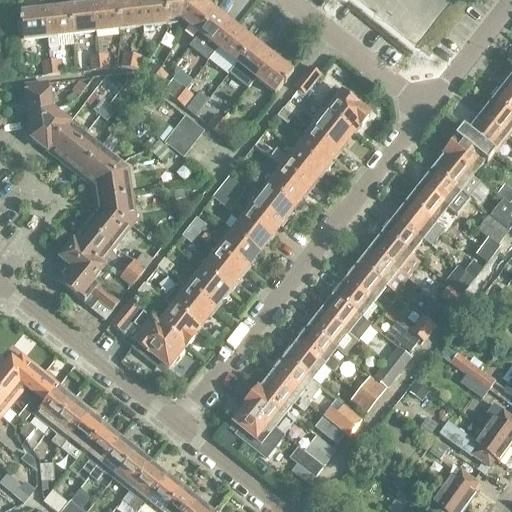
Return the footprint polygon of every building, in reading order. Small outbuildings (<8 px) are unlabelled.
[(118,32),(141,30),(137,0),(129,0),(114,2),(118,32)] [(164,0),(137,0),(141,30),(167,27),(167,24),(164,0)] [(164,0),(167,24),(179,22),(180,23),(183,25),(195,0),(164,0)] [(217,12),(201,0),(195,0),(183,25),(197,36),(217,12)] [(118,32),(114,2),(91,4),(95,35),(118,32)] [(91,4),(67,7),(71,38),(95,35),(91,4)] [(48,51),(57,50),(56,39),(71,38),(67,7),(43,10),(47,40),(48,51)] [(43,10),(16,13),(20,43),(47,40),(43,10)] [(217,12),(197,36),(188,47),(207,62),(208,61),(235,27),(217,12)] [(235,27),(208,61),(227,77),(228,75),(254,42),(235,27)] [(254,42),(228,75),(247,89),(254,81),(272,57),(254,42)] [(121,57),(119,71),(137,75),(140,60),(121,57)] [(292,72),(272,57),(254,81),(273,96),(292,72)] [(87,61),(88,77),(107,75),(105,59),(87,61)] [(42,66),(44,81),(63,79),(62,64),(42,66)] [(143,77),(157,88),(166,78),(152,67),(143,77)] [(303,97),(319,77),(310,69),(293,89),(303,97)] [(62,91),(86,89),(85,80),(56,82),(56,90),(48,91),(48,87),(25,90),(31,141),(53,113),(54,112),(50,109),(49,100),(63,98),(62,91)] [(94,81),(86,92),(95,98),(106,83),(105,80),(94,81)] [(511,92),(505,86),(492,102),(511,117),(511,92)] [(169,98),(182,109),(191,98),(177,87),(169,98)] [(184,112),(193,119),(207,101),(198,94),(184,112)] [(326,115),(353,137),(359,129),(360,130),(369,118),(357,108),(358,107),(342,94),(326,115)] [(507,140),(511,133),(511,117),(492,102),(479,118),(507,140)] [(98,119),(107,108),(100,103),(92,113),(98,119)] [(195,119),(204,126),(214,113),(206,106),(195,119)] [(107,108),(98,119),(105,124),(114,113),(107,108)] [(291,119),(281,111),(275,119),(285,127),(291,119)] [(68,125),(53,113),(31,141),(46,152),(68,125)] [(317,126),(300,113),(294,122),(310,135),(312,133),(339,154),(353,137),(326,115),(317,126)] [(206,128),(220,139),(228,128),(215,117),(206,128)] [(494,157),(507,140),(479,118),(466,134),(494,157)] [(177,128),(196,143),(203,134),(184,119),(177,128)] [(85,138),(68,125),(46,152),(63,166),(85,138)] [(189,151),(196,143),(177,128),(171,136),(189,151)] [(442,154),(473,179),(475,177),(486,163),(488,164),(494,157),(466,134),(461,130),(442,154)] [(297,152),(324,173),(339,154),(312,133),(310,135),(297,152)] [(182,160),(189,151),(171,136),(163,145),(182,160)] [(85,138),(63,166),(78,178),(101,150),(85,138)] [(171,156),(157,143),(148,152),(162,166),(171,156)] [(260,152),(269,159),(273,154),(264,147),(260,152)] [(127,170),(101,150),(78,178),(94,190),(127,170)] [(282,170),(309,192),(324,173),(297,152),(288,163),(275,152),(269,160),(282,170)] [(473,179),(442,154),(442,155),(444,157),(443,159),(432,173),(461,195),(473,179)] [(246,169),(255,177),(260,171),(250,163),(246,169)] [(130,197),(127,170),(94,190),(96,201),(130,197)] [(282,170),(282,171),(267,189),(294,211),(309,192),(282,170)] [(448,210),(461,195),(432,173),(420,188),(448,210)] [(219,189),(236,203),(245,192),(228,178),(219,189)] [(436,226),(448,210),(420,188),(407,204),(436,226)] [(228,213),(236,203),(219,189),(211,199),(228,213)] [(294,211),(267,189),(257,202),(251,197),(245,205),(251,210),(249,213),(276,234),(294,211)] [(173,193),(174,202),(185,200),(184,191),(173,193)] [(161,192),(140,195),(141,206),(151,204),(150,200),(162,199),(161,192)] [(133,224),(130,197),(96,201),(97,214),(133,224)] [(509,232),(511,228),(511,209),(502,201),(490,217),(509,232)] [(431,248),(438,239),(443,233),(435,227),(436,226),(407,204),(395,220),(423,242),(431,248)] [(231,235),(258,256),(276,234),(249,213),(231,235)] [(85,229),(112,250),(133,224),(97,214),(85,229)] [(499,246),(509,232),(490,217),(486,214),(474,230),(486,240),(495,246),(496,245),(499,246)] [(187,230),(197,238),(205,228),(195,220),(187,230)] [(423,242),(395,220),(382,236),(411,258),(423,242)] [(147,241),(155,249),(170,234),(162,226),(147,241)] [(99,267),(112,250),(85,229),(72,245),(99,267)] [(191,245),(197,238),(187,230),(181,237),(191,245)] [(217,253),(243,275),(258,256),(231,235),(217,253)] [(398,274),(411,258),(382,236),(369,251),(398,274)] [(473,256),(484,264),(497,248),(495,246),(486,240),(473,256)] [(99,267),(72,245),(60,261),(69,269),(90,284),(102,269),(99,267)] [(398,274),(369,251),(357,267),(386,290),(395,297),(407,281),(398,274)] [(201,273),(228,294),(243,275),(217,253),(201,273)] [(137,266),(147,273),(154,265),(144,257),(137,266)] [(157,267),(167,275),(173,267),(163,259),(157,267)] [(462,272),(472,280),(480,269),(469,262),(461,272),(462,272)] [(141,281),(147,273),(137,266),(132,273),(141,281)] [(161,282),(167,275),(157,267),(151,274),(161,282)] [(386,290),(357,267),(345,283),(373,305),(386,290)] [(442,282),(459,296),(472,280),(462,272),(455,267),(442,282)] [(90,284),(69,269),(57,284),(104,321),(117,305),(90,284)] [(228,294),(201,273),(194,282),(188,277),(181,286),(187,291),(188,291),(214,312),(228,294)] [(361,321),(373,305),(345,283),(333,298),(361,321)] [(152,294),(142,286),(136,294),(146,302),(152,294)] [(458,297),(445,287),(437,297),(449,308),(458,297)] [(119,289),(110,299),(117,305),(125,294),(119,289)] [(172,310),(199,331),(214,312),(188,291),(187,290),(187,291),(172,310)] [(361,321),(333,298),(320,314),(349,337),(358,343),(370,327),(361,321)] [(185,351),(157,328),(138,313),(141,310),(130,301),(110,326),(146,355),(147,354),(167,370),(184,350),(185,351)] [(157,328),(185,351),(195,338),(194,337),(199,331),(172,310),(157,328)] [(336,352),(349,337),(320,314),(308,329),(336,352)] [(407,332),(419,341),(421,343),(434,327),(420,316),(407,332)] [(419,341),(407,332),(395,323),(386,336),(409,354),(419,341)] [(295,345),(324,368),(332,374),(338,366),(330,360),(336,352),(308,329),(295,345)] [(312,383),(313,381),(324,368),(295,345),(283,361),(312,383)] [(384,362),(398,373),(409,358),(396,347),(384,362)] [(415,379),(430,390),(448,366),(434,355),(415,379)] [(463,376),(486,393),(493,383),(481,374),(484,371),(478,366),(476,370),(455,355),(447,365),(463,376)] [(6,364),(0,360),(0,369),(24,389),(35,398),(31,403),(40,410),(56,389),(20,360),(15,366),(9,361),(6,364)] [(311,384),(312,383),(283,361),(271,376),(307,406),(320,390),(311,384)] [(384,390),(398,373),(384,362),(371,379),(384,390)] [(0,393),(12,404),(24,389),(0,369),(0,393)] [(511,372),(507,379),(510,381),(502,392),(511,399),(511,372)] [(307,406),(271,376),(259,392),(287,414),(293,407),(302,415),(308,407),(307,406)] [(480,400),(486,393),(463,376),(457,384),(480,400)] [(372,406),(384,390),(371,379),(368,377),(356,393),(372,406)] [(411,384),(404,394),(418,404),(425,394),(411,384)] [(35,416),(33,418),(50,431),(73,402),(56,389),(40,410),(35,416)] [(256,390),(243,406),(281,436),(293,421),(286,415),(287,414),(259,392),(256,390)] [(0,419),(12,404),(0,393),(0,419)] [(365,413),(372,406),(356,393),(349,401),(365,413)] [(59,451),(89,414),(73,402),(50,431),(57,436),(51,444),(59,451)] [(27,409),(35,416),(40,410),(31,403),(27,409)] [(245,410),(233,424),(241,431),(236,437),(265,461),(283,438),(243,406),(242,407),(245,410)] [(506,451),(511,443),(511,422),(491,407),(484,416),(490,421),(481,433),(506,451)] [(33,418),(35,416),(27,409),(23,413),(22,412),(17,419),(24,425),(31,415),(33,418)] [(336,417),(329,411),(322,419),(345,437),(348,440),(361,424),(342,410),(336,417)] [(75,462),(81,456),(104,427),(89,414),(59,451),(60,452),(61,451),(75,462)] [(322,419),(313,430),(336,448),(345,437),(322,419)] [(433,427),(424,419),(415,430),(425,438),(433,427)] [(473,444),(446,424),(436,437),(468,460),(470,458),(487,470),(492,463),(496,466),(506,451),(481,433),(473,444)] [(34,431),(27,425),(19,436),(26,441),(34,431)] [(89,478),(118,441),(103,429),(104,427),(81,456),(90,463),(82,472),(89,478)] [(113,481),(134,454),(118,441),(89,478),(88,479),(95,484),(104,474),(113,481)] [(433,443),(425,454),(436,461),(443,451),(433,443)] [(302,454),(321,469),(329,459),(310,444),(302,454)] [(321,469),(302,454),(297,450),(289,461),(313,479),(321,469)] [(128,493),(150,466),(134,454),(113,481),(128,493)] [(19,462),(35,475),(32,461),(25,455),(19,462)] [(150,466),(128,493),(136,499),(128,509),(131,511),(138,511),(165,479),(150,466)] [(51,467),(39,468),(40,485),(53,484),(51,467)] [(464,510),(475,496),(471,493),(476,486),(450,467),(445,474),(450,478),(439,492),(464,510)] [(5,477),(0,482),(0,488),(22,506),(29,497),(20,489),(5,477)] [(138,511),(164,511),(181,491),(165,479),(138,511)] [(20,489),(29,497),(33,494),(23,485),(20,489)] [(78,491),(67,505),(61,511),(80,511),(89,499),(78,491)] [(189,511),(196,504),(181,491),(164,511),(189,511)] [(462,511),(464,510),(439,492),(429,507),(433,510),(431,511),(462,511)] [(42,504),(52,511),(61,511),(67,505),(51,493),(42,504)]
